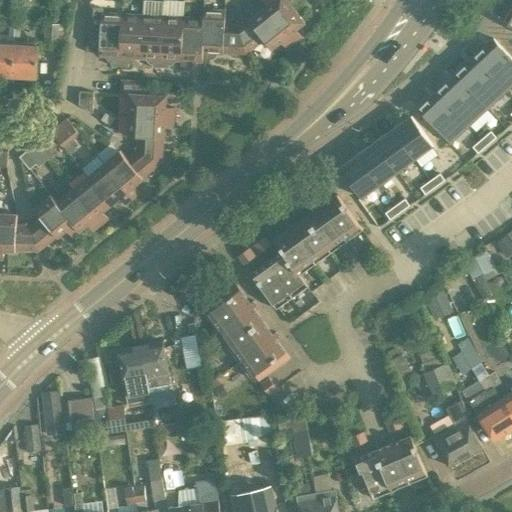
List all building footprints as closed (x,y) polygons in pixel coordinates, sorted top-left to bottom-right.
[(274,0),(264,9),(292,43),(299,37),(293,30),(303,22),(290,6),(297,0),(274,0)] [(20,21),(21,7),(10,6),(9,21),(20,21)] [(120,66),(123,14),(102,13),(103,8),(89,7),(87,42),(99,43),(99,55),(107,56),(111,60),(111,65),(120,66)] [(204,9),(204,19),(201,62),(210,62),(210,58),(214,55),(223,55),(223,53),(246,55),(239,30),(224,29),(226,10),(204,9)] [(250,20),(239,30),(246,55),(264,40),(270,48),(279,41),(285,49),(292,43),(264,9),(250,20)] [(143,15),(123,14),(120,66),(128,66),(129,61),(133,57),(141,57),(143,15)] [(164,17),(143,15),(141,57),(148,58),(152,63),(152,68),(161,69),(164,17)] [(183,18),(164,17),(161,69),(169,69),(170,64),(175,60),(181,60),(183,18)] [(204,19),(183,18),(181,60),(180,69),(190,70),(190,64),(194,61),(201,62),(204,19)] [(8,35),(19,36),(20,21),(9,21),(8,35)] [(59,25),(45,24),(43,48),(57,48),(59,25)] [(511,58),(493,38),(474,56),(506,91),(511,84),(511,58)] [(0,75),(12,76),(13,46),(0,44),(0,75)] [(38,47),(13,46),(12,76),(37,77),(37,58),(40,58),(41,48),(37,48),(38,47)] [(474,56),(455,74),(487,108),(506,91),(474,56)] [(455,74),(437,91),(469,125),(487,108),(455,74)] [(130,95),(129,115),(173,118),(174,108),(164,107),(165,96),(144,94),(145,82),(121,80),(121,93),(121,94),(130,95)] [(94,92),(80,91),(80,106),(93,114),(94,92)] [(437,91),(418,109),(450,143),(469,125),(437,91)] [(173,127),(173,118),(129,115),(128,134),(128,136),(139,137),(138,147),(161,159),(164,127),(173,127)] [(411,115),(393,129),(415,159),(433,145),(412,116),(411,115)] [(61,123),(71,136),(78,130),(68,118),(61,123)] [(393,129),(375,141),(397,171),(415,159),(393,129)] [(45,137),(54,149),(62,143),(52,131),(45,137)] [(491,131),(481,139),(487,145),(496,137),(491,131)] [(481,139),(472,147),(478,153),(487,145),(481,139)] [(375,141),(358,154),(380,184),(397,171),(375,141)] [(120,150),(103,163),(132,198),(139,192),(133,185),(158,163),(134,151),(126,158),(120,150)] [(36,164),(26,152),(19,157),(30,170),(36,164)] [(339,167),(341,169),(346,177),(361,197),(380,184),(358,154),(339,167)] [(103,163),(88,176),(110,204),(119,197),(125,204),(132,198),(103,163)] [(440,173),(430,180),(435,187),(445,180),(440,173)] [(88,176),(72,189),(100,224),(107,218),(101,211),(110,204),(88,176)] [(420,187),(425,194),(435,187),(430,180),(420,187)] [(72,189),(57,201),(79,229),(87,223),(93,230),(100,224),(72,189)] [(308,286),(300,274),(362,229),(337,194),(323,204),(321,201),(316,205),(318,208),(292,227),(290,223),(285,227),(287,230),(274,240),(282,251),(269,260),(267,257),(262,260),(264,263),(251,273),(277,308),(308,286)] [(79,229),(57,201),(51,195),(35,208),(42,216),(32,224),(40,249),(66,229),(71,236),(79,229)] [(405,199),(395,206),(400,212),(409,205),(405,199)] [(385,213),(390,219),(400,212),(395,206),(385,213)] [(0,214),(0,259),(3,260),(4,251),(36,252),(27,226),(17,226),(18,215),(0,214)] [(495,242),(506,257),(511,252),(511,242),(506,234),(495,242)] [(270,245),(264,237),(253,245),(259,253),(270,245)] [(255,256),(249,248),(238,256),(244,264),(255,256)] [(491,260),(486,250),(462,262),(471,280),(497,267),(493,259),(491,260)] [(228,290),(205,307),(204,315),(249,377),(254,374),(258,380),(290,357),(276,338),(279,336),(275,331),(272,333),(253,307),(256,305),(253,300),(250,302),(236,284),(228,290)] [(444,290),(425,298),(430,309),(434,319),(453,310),(444,290)] [(199,334),(181,337),(187,367),(205,364),(199,334)] [(492,388),(494,387),(487,376),(489,375),(466,339),(457,345),(471,367),(470,368),(478,380),(483,388),(486,392),(492,388)] [(162,341),(141,345),(150,391),(172,387),(162,341)] [(150,391),(141,345),(119,350),(121,361),(110,364),(114,383),(124,381),(129,406),(152,402),(150,391)] [(425,372),(422,373),(433,397),(455,387),(454,384),(457,382),(448,362),(444,364),(437,348),(418,357),(425,372)] [(487,376),(494,387),(501,382),(494,371),(489,375),(487,376)] [(261,384),(268,394),(277,388),(269,378),(261,384)] [(214,389),(220,398),(227,393),(221,384),(214,389)] [(486,392),(483,388),(468,399),(478,413),(477,414),(494,440),(511,428),(511,417),(500,399),(492,388),(486,392)] [(511,390),(500,399),(511,417),(511,390)] [(127,429),(125,420),(123,405),(109,407),(107,395),(93,397),(99,433),(115,430),(127,429)] [(78,420),(75,399),(62,401),(65,422),(78,420)] [(461,400),(445,408),(453,425),(432,437),(448,466),(482,448),(467,420),(469,418),(461,400)] [(152,416),(125,420),(127,429),(183,421),(180,402),(170,403),(170,408),(151,410),(152,416)] [(61,412),(46,414),(48,435),(64,433),(61,412)] [(271,419),(270,414),(245,417),(247,435),(273,432),(271,419)] [(307,421),(306,414),(290,417),(297,456),(313,453),(307,421)] [(401,426),(398,417),(386,422),(389,431),(401,426)] [(176,422),(156,425),(158,437),(178,435),(176,422)] [(42,450),(39,424),(25,426),(28,452),(42,450)] [(366,441),(363,432),(351,437),(354,446),(366,441)] [(126,444),(124,434),(99,437),(101,447),(126,444)] [(361,472),(372,499),(392,491),(401,487),(410,483),(427,476),(410,435),(394,442),(393,439),(387,441),(388,444),(384,445),(358,456),(357,454),(351,456),(358,473),(361,472)] [(158,450),(159,459),(162,480),(165,499),(177,497),(178,507),(175,507),(175,511),(219,511),(218,500),(219,500),(215,477),(194,480),(196,487),(184,489),(182,470),(172,472),(171,462),(165,463),(163,449),(158,450)] [(147,460),(150,482),(162,480),(159,459),(147,460)] [(143,482),(133,483),(136,502),(145,501),(143,482)] [(338,511),(335,491),(311,495),(308,482),(295,485),(297,497),(299,511),(338,511)] [(138,511),(137,511),(136,502),(133,483),(123,485),(127,511),(138,511)] [(0,488),(0,511),(14,511),(21,511),(21,510),(23,509),(21,493),(20,494),(18,484),(5,486),(5,488),(0,488)] [(236,511),(275,511),(270,486),(233,494),(236,510),(236,511)] [(71,487),(63,488),(65,507),(73,506),(71,487)] [(22,493),(21,493),(23,509),(32,508),(31,492),(29,492),(29,488),(22,489),(22,493)] [(83,511),(82,502),(81,492),(73,493),(75,511),(83,511)]
